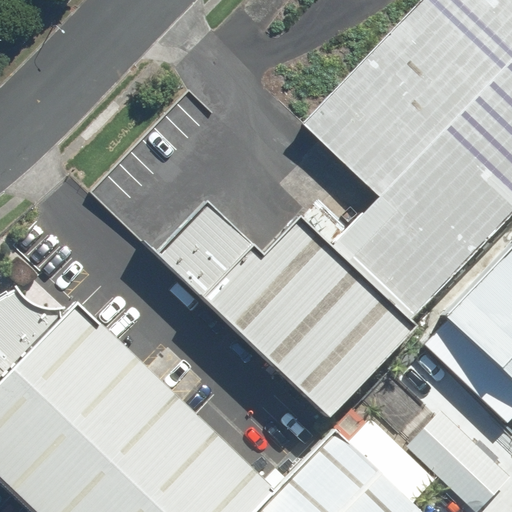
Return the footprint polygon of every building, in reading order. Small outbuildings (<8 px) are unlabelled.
[(326,414),(511,212),(511,0),(414,0),(300,125),(378,197),(328,251),(297,223),(264,259),(216,215),(167,269),(326,414)] [(511,245),(443,320),(511,383),(511,245)] [(0,482),(32,511),(248,511),(273,486),(75,301),(66,311),(32,278),(0,297),(0,482)] [(474,511),(505,480),(436,415),(404,450),(469,511),(474,511)] [(421,511),(422,511),(333,428),(255,511),(421,511)]
